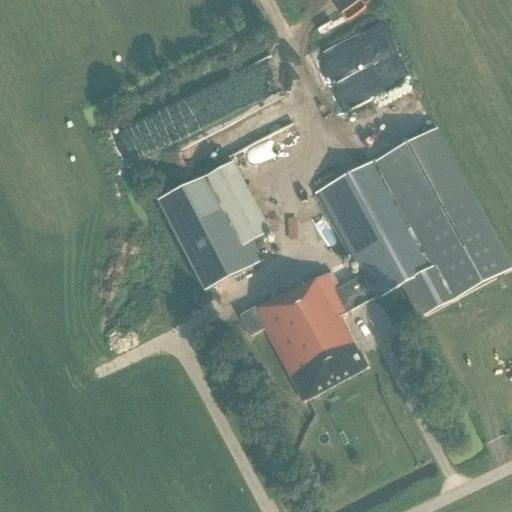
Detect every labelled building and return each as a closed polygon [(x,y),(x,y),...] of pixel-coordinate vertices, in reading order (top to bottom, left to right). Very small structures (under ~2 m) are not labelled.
[(323,39),(339,33),(335,24),(319,30),(323,39)] [(377,45),(323,74),(330,87),(384,59),(377,45)] [(340,103),(365,93),(359,80),(329,93),(336,109),(342,107),(340,103)] [(251,84),(148,124),(159,151),(205,133),(206,135),(249,117),(244,103),(256,98),(251,84)] [(353,135),(408,98),(400,87),(345,124),(353,135)] [(302,285),(240,318),(251,339),(264,332),(304,405),(368,370),(358,351),(357,352),(347,334),(349,333),(341,319),(348,315),(376,299),(377,301),(402,287),(421,321),(511,272),(434,131),(319,194),(364,276),(335,292),(327,276),(304,289),(302,285)] [(253,148),(257,160),(276,152),(272,141),(253,148)] [(232,165),(158,204),(176,240),(222,216),(241,251),(242,251),(270,236),(232,165)] [(222,216),(176,240),(205,294),(251,269),(242,251),(241,251),(222,216)]
